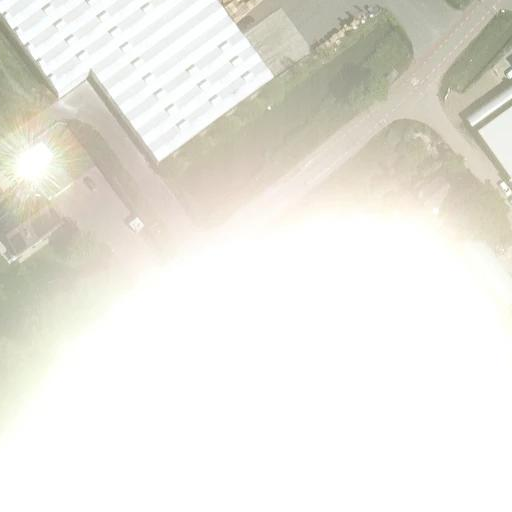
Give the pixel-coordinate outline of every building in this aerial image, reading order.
[(0,0),(0,21),(20,49),(22,47),(33,64),(58,99),(90,76),(102,92),(158,170),(273,86),(272,84),(210,0),(0,0)] [(511,112),(477,138),(495,163),(510,184),(511,182),(511,112)] [(42,145),(27,156),(38,171),(53,161),(42,145)] [(34,174),(53,201),(72,187),(53,161),(34,174)] [(40,199),(47,194),(39,183),(16,200),(22,208),(0,224),(0,239),(16,261),(35,247),(33,245),(42,238),(43,240),(61,227),(40,199)] [(397,207),(419,236),(410,242),(420,255),(440,241),(433,231),(459,212),(439,185),(418,201),(413,195),(397,207)] [(511,372),(437,270),(418,284),(369,214),(221,322),(169,358),(12,472),(0,481),(0,511),(490,511),(511,496),(511,372)] [(137,221),(128,228),(135,236),(144,229),(137,221)] [(511,288),(477,241),(437,270),(511,372),(511,323),(503,312),(511,306),(511,288)] [(511,511),(511,502),(511,503),(499,511),(511,511)]
